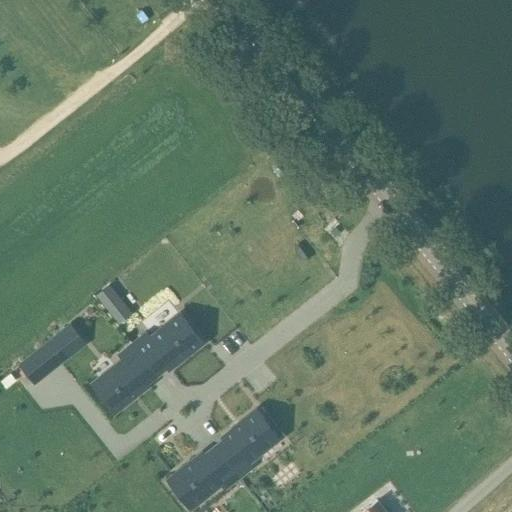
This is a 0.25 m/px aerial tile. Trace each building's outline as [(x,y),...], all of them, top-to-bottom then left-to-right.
[(109,284),(97,294),(104,303),(116,293),(109,284)] [(183,359),(204,342),(182,313),(151,338),(147,333),(134,344),(157,374),(162,370),(167,366),(170,369),(183,359)] [(57,334),(33,354),(46,371),(71,352),(57,334)] [(92,384),(115,412),(135,396),(149,385),(147,382),(152,378),(157,374),(134,344),(120,354),(124,359),(92,384)] [(253,467),(249,462),(280,437),(258,409),(238,425),(223,436),(226,439),(220,443),(215,447),(239,477),(253,467)] [(222,483),(226,488),(239,477),(215,447),(210,451),(205,455),(203,452),(188,464),(168,480),(191,508),(222,483)] [(388,511),(378,499),(361,511),(388,511)]
